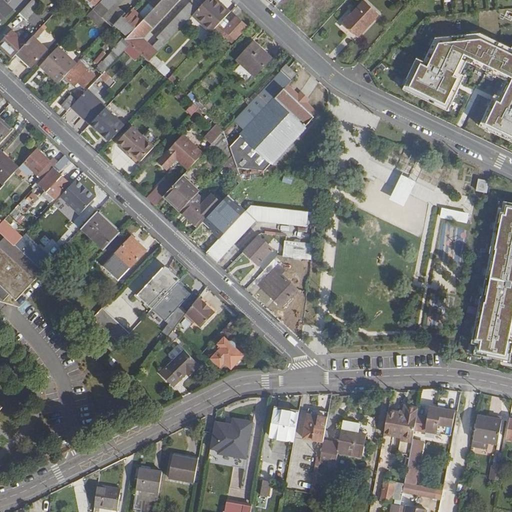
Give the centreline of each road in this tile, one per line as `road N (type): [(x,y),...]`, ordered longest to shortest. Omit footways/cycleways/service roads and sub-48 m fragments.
road 1 (residential): [(305,380),(296,354),(0,78)]
road 2 (tertiary): [(0,499),(227,390),(305,380)]
road 3 (residential): [(247,0),(336,81),(511,168)]
road 4 (tertiary): [(305,380),(442,374),(511,387)]
